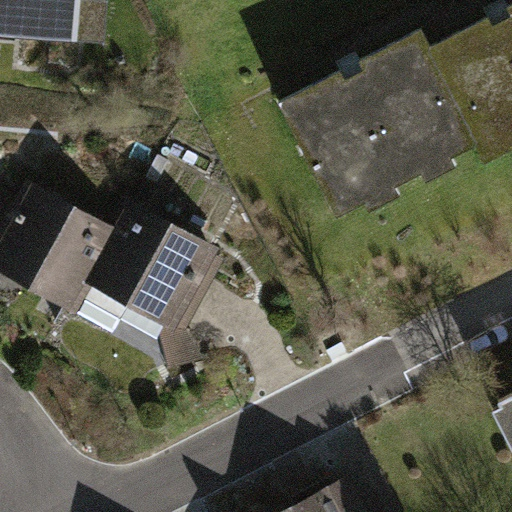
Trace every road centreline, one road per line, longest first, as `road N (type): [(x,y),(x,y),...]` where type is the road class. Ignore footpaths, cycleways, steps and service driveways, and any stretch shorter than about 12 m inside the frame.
road 1 (residential): [(511,307),(115,511)]
road 2 (residential): [(60,511),(0,404)]
